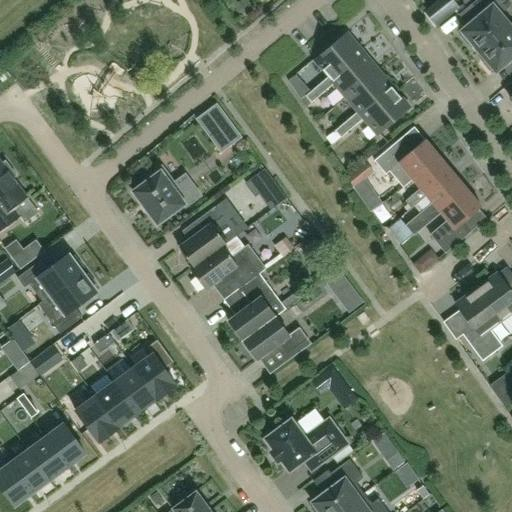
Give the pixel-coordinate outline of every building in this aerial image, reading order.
[(478,52),(509,26),(499,14),(511,4),(506,0),(477,0),(475,2),(484,12),(461,32),(463,34),(461,38),(467,46),(472,45),(478,52)] [(511,28),(509,26),(478,52),(484,59),(482,64),(489,71),(493,70),(495,73),(511,58),(511,28)] [(346,34),(315,61),(329,77),(331,80),(363,54),(346,34)] [(347,99),(378,72),(363,54),(331,80),(329,77),(317,87),(323,94),(334,84),(347,99)] [(352,129),(364,119),(362,117),(394,90),(378,72),(347,99),(358,112),(346,122),(352,129)] [(311,104),(323,94),(317,87),(305,97),(311,104)] [(394,90),(362,117),(364,119),(378,135),(409,109),(394,90)] [(208,135),(221,152),(240,138),(227,120),(208,135)] [(352,129),(346,122),(335,132),(340,139),(352,129)] [(201,139),(190,146),(200,163),(211,156),(201,139)] [(438,156),(425,140),(407,155),(396,143),(374,161),(385,175),(389,172),(403,188),(412,181),(411,179),(438,156)] [(425,197),(425,196),(452,173),(438,156),(411,179),(412,181),(419,189),(404,201),(411,209),(425,197)] [(0,233),(20,219),(14,210),(28,199),(18,186),(13,179),(16,177),(5,162),(2,164),(0,161),(0,233)] [(373,173),(365,164),(356,171),(363,180),(373,173)] [(157,225),(185,205),(178,196),(192,185),(192,184),(191,185),(185,177),(186,176),(185,175),(174,184),(162,167),(145,180),(146,182),(133,192),(157,225)] [(285,199),(265,171),(246,185),(255,197),(259,193),(271,209),(285,199)] [(413,236),(440,213),(439,212),(466,189),(452,173),(425,196),(425,197),(432,204),(405,226),(413,236)] [(430,235),(445,253),(469,233),(462,224),(481,207),(466,189),(439,212),(440,213),(447,221),(430,235)] [(193,268),(222,247),(223,247),(226,245),(217,233),(225,227),(220,219),(223,217),(215,207),(196,221),(203,231),(179,249),(193,267),(193,268)] [(302,262),(319,249),(310,237),(293,250),(302,262)] [(231,258),(223,247),(222,247),(193,268),(193,267),(190,270),(204,290),(211,285),(229,272),(236,281),(241,288),(259,275),(266,270),(248,245),(231,258)] [(416,265),(423,274),(439,262),(432,253),(416,265)] [(38,305),(39,306),(83,273),(81,270),(84,268),(75,256),(72,258),(69,255),(47,271),(40,262),(17,279),(24,288),(29,285),(42,303),(38,305)] [(0,266),(0,284),(16,272),(8,261),(0,266)] [(83,273),(39,306),(60,334),(82,318),(75,308),(97,292),(94,288),(97,286),(88,275),(85,277),(83,273)] [(511,295),(496,274),(476,290),(500,323),(511,313),(511,295)] [(228,321),(242,341),(275,317),(285,310),(277,298),(259,275),(241,288),(239,290),(250,305),(235,316),(228,321)] [(500,323),(476,290),(454,306),(470,328),(462,334),(482,363),(503,347),(490,330),(500,323)] [(242,341),(257,361),(279,345),(287,354),(307,339),(299,328),(289,336),(275,317),(242,341)] [(134,329),(127,320),(111,332),(117,341),(134,329)] [(113,342),(108,335),(94,345),(95,346),(96,344),(100,350),(99,351),(99,352),(113,342)] [(133,368),(157,401),(176,386),(164,370),(174,363),(157,340),(147,348),(151,354),(133,368)] [(40,376),(50,369),(62,360),(53,347),(40,356),(31,363),(40,376)] [(79,357),(71,363),(78,373),(87,367),(79,357)] [(133,368),(114,382),(138,415),(157,401),(133,368)] [(500,384),(511,400),(511,379),(510,377),(500,384)] [(138,415),(114,382),(95,396),(118,429),(138,415)] [(99,443),(118,429),(95,396),(75,411),(99,443)] [(18,402),(25,411),(32,406),(25,397),(18,402)] [(39,416),(32,406),(25,411),(32,420),(39,416)] [(305,428),(321,421),(317,412),(301,419),(305,428)] [(291,420),(265,439),(273,450),(271,452),(278,463),(281,461),(289,472),(304,460),(312,471),(347,445),(329,420),(304,439),(291,420)] [(64,423),(46,436),(69,468),(87,454),(64,423)] [(28,449),(52,480),(69,468),(46,436),(28,449)] [(11,462),(34,493),(52,480),(28,449),(11,462)] [(339,511),(364,494),(356,484),(363,479),(349,460),(330,474),(337,484),(312,503),(315,506),(312,509),(314,511),(339,511)] [(0,484),(16,507),(34,493),(11,462),(0,469),(0,484)] [(196,493),(194,494),(195,494),(175,509),(175,508),(173,509),(174,511),(175,511),(209,511),(196,494),(197,494),(196,493)] [(387,511),(378,499),(371,505),(364,494),(339,511),(387,511)]
